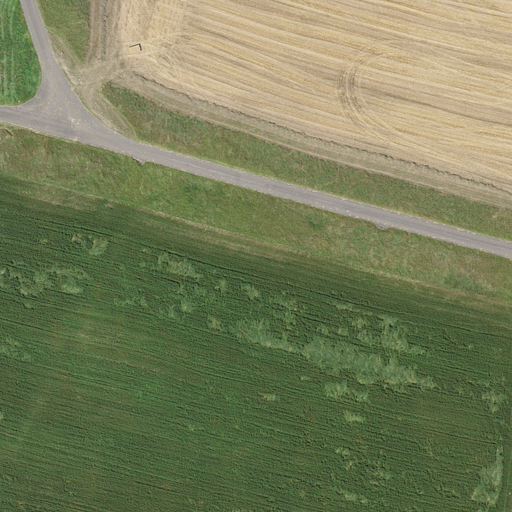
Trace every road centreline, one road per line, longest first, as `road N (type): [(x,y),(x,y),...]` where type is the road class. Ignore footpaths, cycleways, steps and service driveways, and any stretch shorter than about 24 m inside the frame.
road 1 (unclassified): [(511,253),(71,134)]
road 2 (unclassified): [(29,0),(71,134)]
